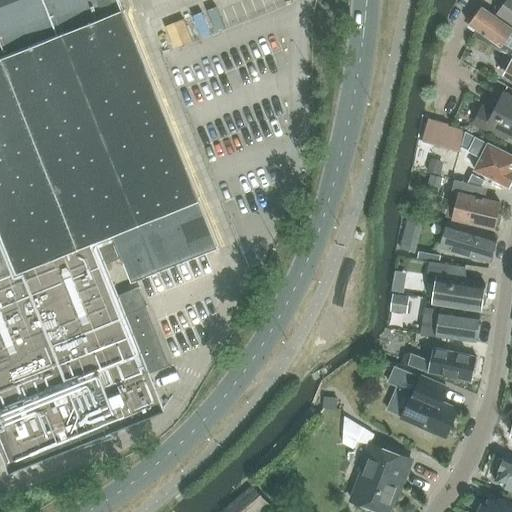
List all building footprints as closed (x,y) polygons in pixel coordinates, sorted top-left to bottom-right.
[(0,0),(0,445),(10,470),(161,407),(168,362),(141,287),(129,292),(120,267),(109,269),(105,258),(121,253),(114,231),(116,231),(134,280),(220,249),(120,0),(0,0)] [(511,0),(506,0),(497,13),(511,23),(511,0)] [(501,47),(511,31),(511,28),(482,7),(469,24),(501,47)] [(511,57),(504,53),(498,66),(511,72),(509,77),(511,79),(511,57)] [(481,106),(472,124),(504,140),(506,136),(508,133),(511,134),(511,96),(504,93),(494,113),(481,106)] [(427,120),(421,141),(460,152),(462,144),(466,131),(427,120)] [(484,149),(475,169),(509,186),(511,184),(511,155),(488,143),(484,149)] [(420,158),(417,169),(429,173),(432,162),(420,158)] [(434,174),(431,184),(441,187),(444,176),(434,174)] [(471,174),(468,183),(481,186),(484,180),(471,174)] [(499,226),(502,215),(499,214),(501,204),(479,198),(482,186),(455,179),(450,202),(455,210),(453,218),(495,229),(496,225),(499,226)] [(406,219),(399,249),(400,249),(414,252),(421,223),(406,219)] [(451,224),(444,249),(495,264),(501,240),(451,224)] [(482,310),(485,282),(466,280),(464,268),(428,263),(426,283),(434,284),(431,303),(482,310)] [(407,314),(410,297),(392,294),(390,312),(407,314)] [(476,343),(480,316),(423,309),(420,334),(476,343)] [(473,380),(477,358),(434,347),(430,362),(411,355),(404,353),(402,363),(407,365),(408,365),(431,372),(473,380)] [(399,367),(395,376),(409,382),(412,373),(399,367)] [(398,387),(387,411),(402,417),(446,436),(457,411),(442,404),(434,400),(440,386),(419,377),(412,393),(398,387)] [(325,398),(324,408),(338,409),(338,399),(325,398)] [(388,511),(405,469),(396,466),(401,455),(370,443),(360,468),(368,471),(356,499),(388,511)] [(511,497),(511,459),(504,456),(504,457),(500,458),(497,465),(499,470),(495,481),(505,487),(504,489),(510,491),(508,496),(511,497)] [(260,511),(269,505),(258,493),(234,511),(260,511)] [(511,511),(511,504),(489,494),(486,502),(482,501),(477,511),(511,511)]
